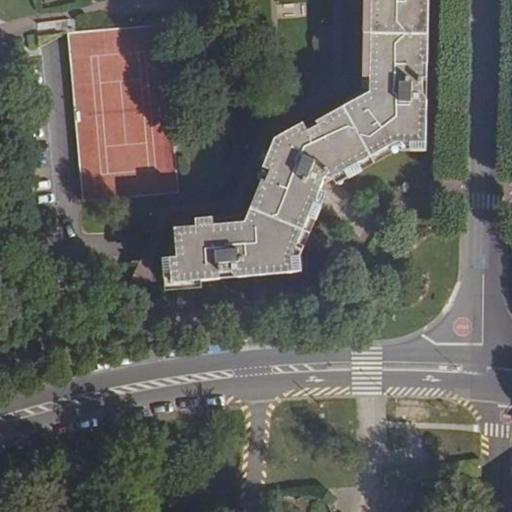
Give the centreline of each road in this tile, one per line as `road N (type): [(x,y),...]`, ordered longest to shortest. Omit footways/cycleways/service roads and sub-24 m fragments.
road 1 (tertiary): [(0,436),(121,404),(259,384),(497,384)]
road 2 (tertiary): [(484,356),(184,366),(0,413)]
road 3 (residential): [(484,356),(490,0)]
road 4 (residential): [(0,250),(71,238),(52,42)]
road 5 (unclassified): [(496,511),(497,384)]
